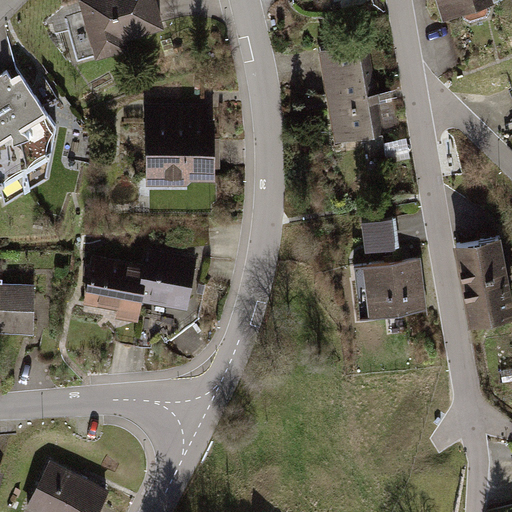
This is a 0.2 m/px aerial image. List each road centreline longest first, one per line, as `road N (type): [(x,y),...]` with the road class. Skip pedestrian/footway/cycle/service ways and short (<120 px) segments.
road 1 (residential): [(246,0),(266,78),(268,219),(250,309),(202,418)]
road 2 (residential): [(475,511),(479,466),(417,101)]
road 3 (residential): [(0,404),(132,401),(202,418)]
